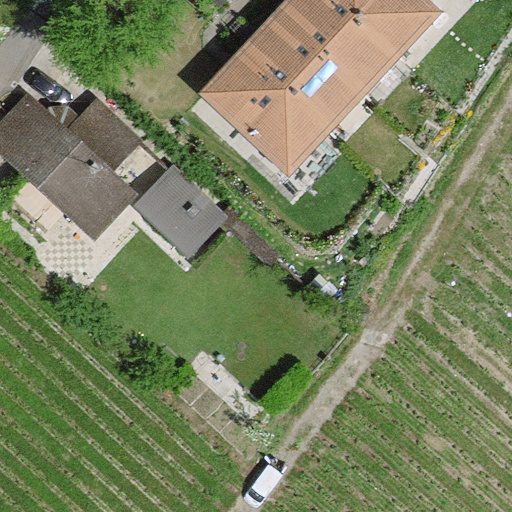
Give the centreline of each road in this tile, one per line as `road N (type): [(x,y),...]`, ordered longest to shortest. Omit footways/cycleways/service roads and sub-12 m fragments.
road 1 (motorway): [(325,0),(227,511)]
road 2 (track): [(511,115),(373,342),(247,511)]
